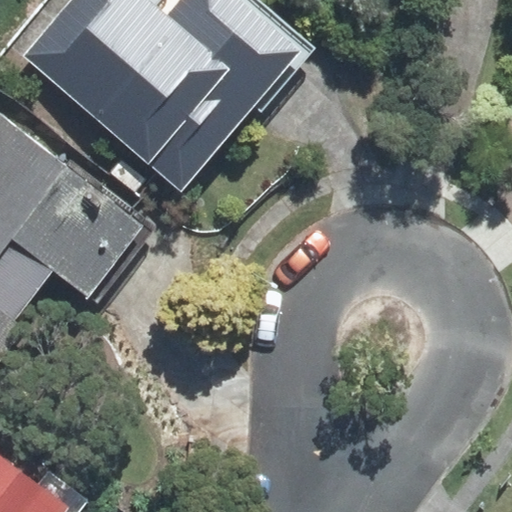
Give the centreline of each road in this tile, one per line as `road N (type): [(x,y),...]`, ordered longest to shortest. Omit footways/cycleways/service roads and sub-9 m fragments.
road 1 (residential): [(288,511),(301,339),(310,311),(345,271),(396,261),(451,286),(469,310),(475,340),(459,402)]
road 2 (residential): [(459,402),(356,511)]
